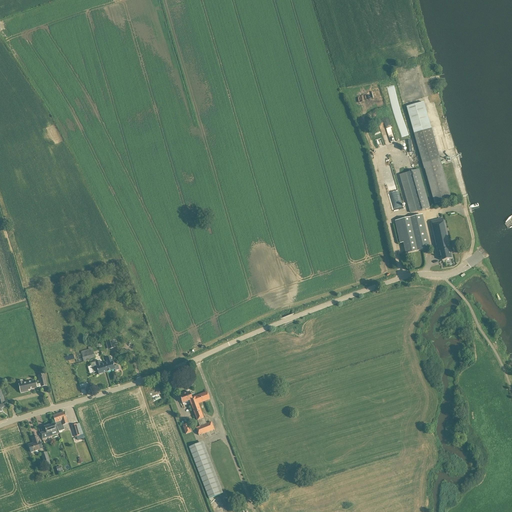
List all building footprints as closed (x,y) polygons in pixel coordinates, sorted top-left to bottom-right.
[(408,107),(435,204),(449,200),(422,103),(408,107)] [(387,131),(392,129),(388,117),(382,119),(387,131)] [(398,176),(409,214),(430,208),(419,170),(404,174),(398,176)] [(398,191),(388,194),(392,211),(403,208),(398,191)] [(404,243),(406,252),(429,247),(422,215),(395,221),(400,243),(404,243)] [(452,259),(443,219),(431,221),(437,252),(440,252),(442,261),(452,259)] [(81,351),(84,362),(95,359),(92,348),(81,351)] [(108,362),(104,363),(107,372),(115,369),(113,362),(112,362),(111,357),(106,359),(108,362)] [(107,372),(104,363),(101,364),(100,361),(95,362),(96,362),(90,364),(93,373),(98,372),(99,375),(107,372)] [(41,387),(47,386),(44,374),(39,375),(40,384),(37,385),(36,381),(23,384),(23,381),(18,382),(19,385),(19,388),(20,393),(28,392),(28,390),(37,388),(41,387)] [(200,427),(196,428),(199,435),(214,430),(211,422),(207,424),(204,418),(203,418),(198,404),(210,399),(207,392),(192,398),(190,392),(179,396),(181,401),(182,403),(190,400),(200,427)] [(65,412),(53,416),(57,427),(68,424),(65,412)] [(182,425),(186,434),(191,432),(187,423),(182,425)] [(46,431),(40,433),(42,438),(42,439),(58,434),(55,424),(44,427),(46,431)] [(72,426),(75,437),(80,436),(77,424),(72,426)] [(30,450),(31,453),(42,449),(40,441),(38,437),(34,438),(35,443),(28,445),(30,450)] [(223,494),(205,441),(191,446),(208,499),(223,494)] [(51,464),(47,453),(42,454),(45,462),(44,462),(45,465),(47,466),(51,464)]
